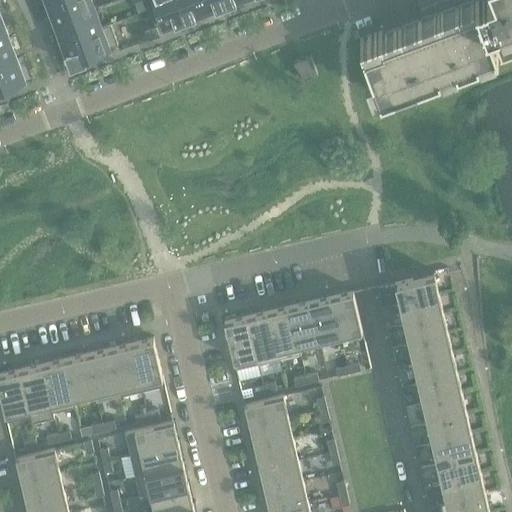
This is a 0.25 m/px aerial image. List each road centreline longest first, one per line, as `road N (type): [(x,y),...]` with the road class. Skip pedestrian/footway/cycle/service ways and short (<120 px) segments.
road 1 (residential): [(0,134),(330,10)]
road 2 (residential): [(171,284),(226,511)]
road 3 (residential): [(171,284),(359,239)]
road 4 (residential): [(0,324),(171,284)]
